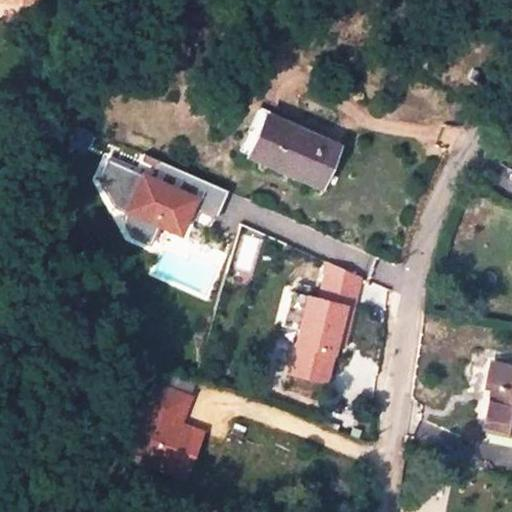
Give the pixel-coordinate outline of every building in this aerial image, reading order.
[(282,28),(272,24),(267,34),(278,39),(282,28)] [(278,39),(277,41),(303,52),(308,39),(282,28),(278,39)] [(309,128),(255,105),(236,148),(246,153),(264,115),(307,134),(309,128)] [(307,134),(264,115),(246,153),(318,185),(335,147),(307,134)] [(156,158),(142,152),(140,159),(153,165),(156,158)] [(186,172),(156,158),(153,165),(148,177),(106,158),(97,179),(112,207),(122,211),(120,218),(149,230),(153,221),(158,224),(177,232),(182,222),(189,206),(198,210),(214,217),(226,189),(186,172)] [(198,210),(189,206),(182,222),(185,224),(198,210)] [(149,230),(120,218),(130,236),(149,244),(158,224),(153,221),(149,230)] [(345,336),(360,275),(328,261),(319,298),(290,290),(285,311),(302,315),(299,329),(288,372),(325,382),(335,344),(337,334),(345,336)] [(299,329),(302,315),(285,311),(281,324),(299,329)] [(342,346),(345,336),(337,334),(335,344),(342,346)] [(511,367),(489,363),(485,387),(490,388),(483,426),(505,430),(511,431),(511,367)] [(194,472),(209,431),(162,415),(148,455),(194,472)] [(277,434),(243,422),(226,473),(238,477),(260,485),(272,450),(277,434)] [(503,438),(511,439),(511,431),(505,430),(503,438)] [(263,495),(278,453),(272,450),(260,485),(238,477),(236,486),(263,495)]
